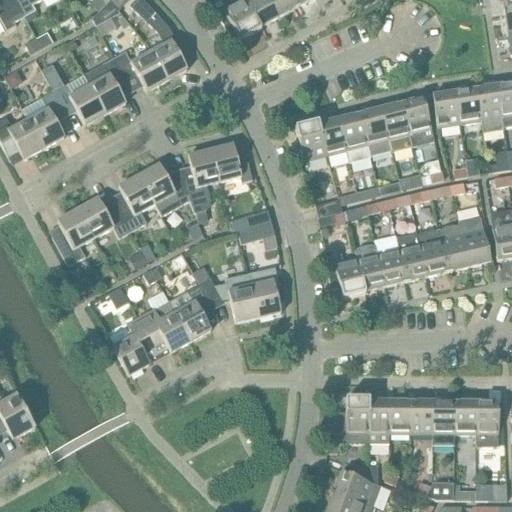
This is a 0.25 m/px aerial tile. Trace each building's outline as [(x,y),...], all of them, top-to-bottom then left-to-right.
[(0,27),(4,35),(15,29),(13,25),(24,20),(12,0),(6,0),(0,3),(0,27)] [(12,0),(24,20),(35,13),(32,8),(42,2),(41,0),(12,0)] [(130,0),(112,0),(108,4),(118,13),(130,0)] [(139,0),(137,0),(129,8),(158,37),(164,47),(150,55),(166,84),(187,73),(171,45),(175,42),(168,31),(139,0)] [(202,0),(216,16),(227,34),(233,31),(237,39),(239,43),(259,33),(242,1),(227,10),(222,0),(221,0),(202,0)] [(241,0),(242,1),(259,33),(260,32),(259,30),(277,20),(265,0),(241,0)] [(290,0),(265,0),(277,20),(296,10),(290,0)] [(290,0),(296,10),(313,0),(290,0)] [(511,0),(500,0),(503,17),(511,15),(511,0)] [(98,15),(92,22),(93,23),(96,29),(120,16),(117,14),(118,13),(108,4),(98,15)] [(506,38),(511,36),(511,15),(503,17),(506,38)] [(47,35),(36,41),(42,52),(53,46),(47,35)] [(30,58),(42,52),(36,41),(24,48),(30,58)] [(72,43),(66,46),(70,54),(77,50),(72,43)] [(125,55),(113,61),(126,83),(136,77),(146,95),(166,84),(150,55),(131,66),(125,55)] [(113,61),(83,78),(89,89),(105,118),(125,106),(119,96),(129,90),(126,83),(113,61)] [(52,68),(41,74),(52,95),(64,117),(74,111),(76,115),(84,129),(105,118),(89,89),(83,78),(64,89),(52,68)] [(19,81),(16,74),(5,80),(11,91),(18,87),(19,81)] [(511,85),(496,88),(503,131),(511,129),(511,85)] [(475,91),(480,124),(482,136),(503,133),(503,131),(496,88),(475,91)] [(453,95),(459,128),(480,124),(475,91),(453,95)] [(47,112),(27,123),(44,152),(64,140),(54,123),(64,117),(52,95),(41,101),(47,112)] [(437,131),(459,128),(453,95),(431,98),(437,131)] [(422,100),(400,106),(412,150),(433,145),(422,100)] [(390,155),(412,150),(400,106),(379,111),(390,153),(390,155)] [(379,111),(358,116),(367,149),(369,159),(390,153),(379,111)] [(369,159),(367,149),(358,116),(338,121),(346,154),(349,166),(370,161),(369,159)] [(5,120),(0,123),(0,147),(9,165),(20,159),(23,163),(44,152),(27,123),(11,132),(5,120)] [(317,124),(316,125),(325,159),(346,154),(338,121),(318,126),(317,124)] [(303,165),(325,159),(316,125),(294,130),(303,165)] [(232,147),(210,153),(218,186),(239,180),(241,186),(252,183),(247,165),(237,167),(232,147)] [(205,189),(218,186),(210,153),(187,159),(190,173),(178,176),(189,205),(194,217),(195,216),(198,226),(206,224),(203,214),(205,214),(210,205),(205,189)] [(497,175),(509,173),(508,164),(495,166),(497,175)] [(154,208),(161,220),(189,205),(178,176),(166,182),(158,167),(138,179),(154,208)] [(477,169),(465,171),(467,179),(479,178),(477,169)] [(454,181),(467,179),(465,171),(453,173),(454,181)] [(429,177),(431,186),(443,183),(441,174),(429,177)] [(140,216),(154,208),(138,179),(117,190),(123,200),(113,206),(129,236),(146,227),(140,216)] [(419,179),(404,183),(406,192),(421,188),(419,180),(419,179)] [(506,180),(493,182),(495,190),(507,189),(506,180)] [(390,185),(377,188),(377,190),(379,199),(392,196),(390,185)] [(462,187),(449,189),(451,197),(464,195),(462,187)] [(443,190),(428,193),(430,202),(445,198),(443,190)] [(369,193),(356,196),(358,204),(371,201),(369,193)] [(420,195),(407,198),(409,207),(422,204),(420,195)] [(346,207),(358,204),(356,196),(344,199),(346,207)] [(407,198),(395,201),(397,210),(409,207),(407,198)] [(97,201),(76,212),(93,242),(112,231),(118,242),(129,236),(113,206),(103,211),(97,201)] [(317,221),(332,217),(341,215),(338,203),(314,209),(317,221)] [(377,206),(365,209),(367,217),(379,214),(377,206)] [(358,210),(346,214),(349,225),(361,222),(358,210)] [(78,249),(93,242),(76,212),(56,224),(62,234),(51,240),(67,270),(84,260),(78,249)] [(267,214),(242,221),(246,233),(270,226),(267,214)] [(341,215),(332,217),(333,218),(335,226),(336,229),(344,227),(341,215)] [(333,218),(317,222),(319,230),(335,226),(333,218)] [(480,220),(457,225),(458,229),(460,237),(468,270),(490,265),(482,232),(480,220)] [(246,234),(238,236),(241,248),(250,245),(274,238),(270,226),(246,233),(246,234)] [(187,237),(191,244),(202,238),(196,227),(189,231),(187,237)] [(511,227),(491,230),(496,264),(511,261),(511,227)] [(439,233),(437,233),(447,275),(468,270),(460,237),(458,229),(451,228),(445,230),(439,233)] [(422,235),(416,239),(418,247),(426,280),(447,275),(437,233),(431,233),(422,235)] [(415,235),(394,239),(397,252),(405,285),(426,280),(418,247),(416,239),(415,235)] [(356,252),(353,254),(355,262),(363,296),(365,296),(364,294),(384,290),(376,257),(375,249),(371,248),(368,248),(365,248),(362,249),(359,250),(356,252)] [(155,261),(149,250),(141,255),(147,265),(155,261)] [(397,252),(376,257),(384,290),(405,285),(397,252)] [(146,266),(140,255),(129,261),(135,272),(146,266)] [(328,268),(327,268),(329,292),(339,290),(341,302),(363,296),(355,262),(328,268)] [(203,269),(191,275),(198,288),(210,282),(203,269)] [(155,270),(150,273),(156,284),(161,281),(155,270)] [(262,273),(247,277),(257,321),(280,316),(273,285),(277,284),(274,271),(262,273)] [(156,284),(150,273),(142,277),(148,288),(156,284)] [(225,287),(214,289),(221,303),(229,301),(234,326),(257,321),(247,277),(224,282),(225,287)] [(198,288),(210,310),(222,304),(210,282),(198,288)] [(93,288),(85,286),(80,289),(85,300),(96,294),(93,288)] [(168,305),(190,345),(210,333),(205,323),(215,318),(210,310),(198,288),(168,305)] [(119,291),(108,298),(116,312),(127,306),(119,291)] [(154,310),(170,302),(165,293),(150,300),(154,310)] [(137,322),(157,357),(167,352),(169,356),(190,345),(168,305),(137,322)] [(146,363),(157,357),(137,322),(126,328),(132,339),(112,350),(128,379),(149,367),(146,363)] [(17,439),(17,440),(34,431),(16,397),(2,404),(0,401),(0,433),(5,431),(11,442),(17,439)] [(330,435),(326,456),(338,456),(338,447),(367,447),(367,437),(368,401),(345,401),(345,416),(335,416),(334,435),(330,435)] [(367,437),(367,447),(389,447),(389,437),(389,404),(369,403),(369,401),(368,401),(367,437)] [(389,404),(389,437),(410,437),(410,404),(389,404)] [(410,404),(410,437),(432,437),(432,404),(410,404)] [(432,437),(432,448),(453,448),(454,438),(454,404),(432,404),(432,437)] [(454,404),(454,438),(475,438),(475,404),(454,404)] [(501,404),(475,404),(475,438),(497,450),(497,446),(503,446),(501,404)] [(357,467),(353,479),(361,482),(366,470),(357,467)] [(366,470),(361,482),(375,487),(375,470),(366,470)] [(341,475),(333,496),(372,510),(380,489),(375,487),(361,482),(353,479),(341,475)] [(386,475),(383,484),(392,487),(395,488),(398,480),(386,475)] [(426,500),(436,504),(453,504),(453,495),(453,486),(432,486),(426,500)] [(416,487),(413,495),(425,499),(427,491),(416,487)] [(469,496),(453,495),(453,504),(469,504),(469,496)] [(475,495),(475,504),(487,504),(488,495),(475,495)] [(333,496),(326,511),(373,511),(374,511),(372,510),(333,496)]
